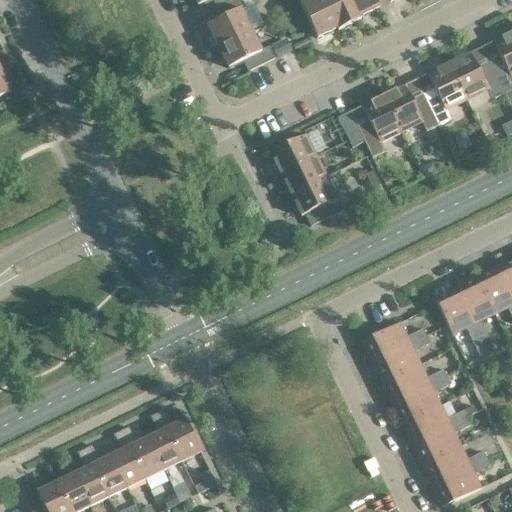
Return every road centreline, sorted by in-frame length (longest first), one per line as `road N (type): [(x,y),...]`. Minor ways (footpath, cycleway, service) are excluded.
road 1 (residential): [(226,125),(488,0)]
road 2 (residential): [(114,202),(16,0)]
road 3 (residential): [(415,511),(320,318)]
road 4 (residential): [(511,226),(320,318)]
road 5 (residential): [(182,340),(265,511)]
road 6 (residential): [(0,292),(129,231)]
road 7 (residential): [(226,125),(164,0)]
road 8 (residential): [(114,202),(0,266)]
road 9 (residential): [(182,340),(129,231)]
